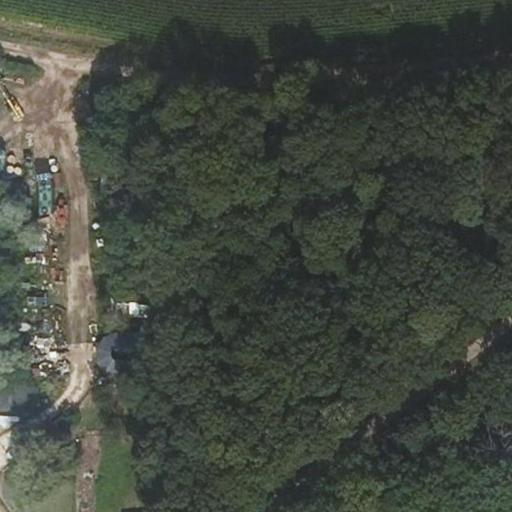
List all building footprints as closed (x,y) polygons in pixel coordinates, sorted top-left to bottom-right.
[(34,128),(0,126),(0,162),(33,164),(34,128)] [(55,178),(40,178),(40,226),(55,226),(55,178)] [(111,338),(97,341),(103,382),(117,380),(111,338)] [(13,385),(0,384),(0,408),(12,410),(13,385)] [(38,387),(13,385),(12,410),(36,411),(38,387)]
